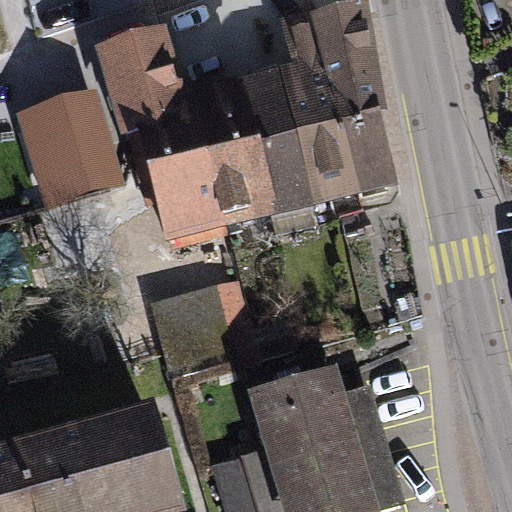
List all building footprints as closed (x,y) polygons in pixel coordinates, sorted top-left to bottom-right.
[(344,127),(384,118),(391,116),(371,5),(315,21),(344,127)] [(299,138),(318,210),(362,201),(344,127),(315,21),(313,14),(281,22),(294,68),(280,72),(299,138)] [(130,141),(202,121),(195,95),(189,97),(170,33),(99,54),(125,143),(130,141)] [(213,162),(299,138),(280,72),(195,95),(202,121),(213,162)] [(99,97),(18,121),(45,212),(133,186),(120,145),(113,148),(99,97)] [(384,118),(344,127),(362,201),(402,191),(384,118)] [(213,162),(202,121),(130,141),(147,210),(159,207),(170,248),(233,234),(213,162)] [(299,138),(213,162),(233,234),(318,210),(299,138)] [(217,290),(152,308),(172,382),(237,364),(217,290)] [(340,372),(250,399),(267,453),(213,469),(225,511),(398,511),(408,509),(373,390),(348,397),(340,372)] [(188,511),(160,411),(0,456),(0,511),(188,511)]
